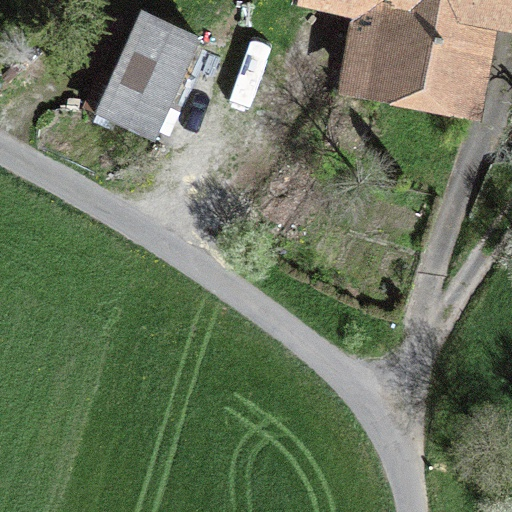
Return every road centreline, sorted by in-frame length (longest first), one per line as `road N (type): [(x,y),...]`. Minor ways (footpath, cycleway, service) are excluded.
road 1 (unclassified): [(414,511),(394,430),(353,372),(189,258),(0,152)]
road 2 (track): [(511,230),(416,368),(394,430)]
